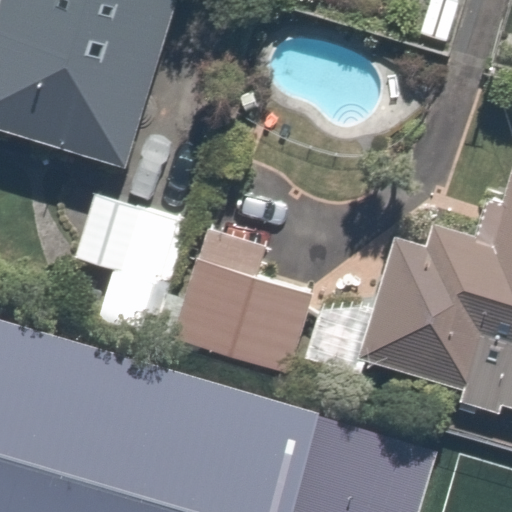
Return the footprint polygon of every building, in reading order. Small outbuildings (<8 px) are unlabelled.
[(202,0),(34,0),(0,114),(0,117),(154,163),(202,0)] [(478,219),(422,204),(377,372),(511,408),(511,183),(511,189),(488,183),(478,219)] [(210,217),(98,188),(81,255),(192,284),(210,217)] [(341,300),(219,263),(198,335),(320,372),(341,300)] [(415,511),(431,456),(0,328),(0,511),(415,511)]
